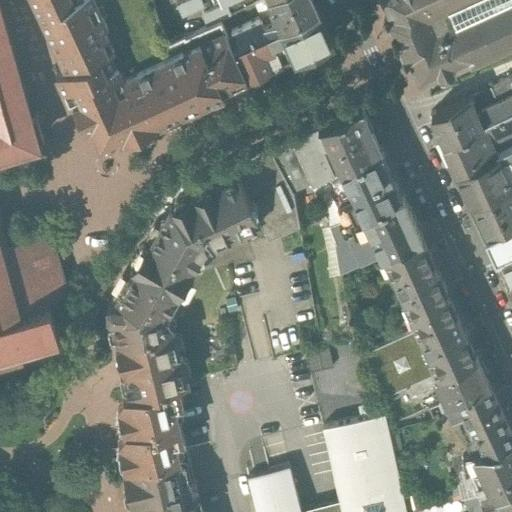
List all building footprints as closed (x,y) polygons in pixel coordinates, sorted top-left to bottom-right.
[(35,0),(66,64),(56,69),(63,85),(73,80),(80,95),(73,98),(83,121),(97,114),(103,128),(117,122),(123,135),(159,119),(156,112),(163,108),(166,116),(248,79),(233,47),(220,19),(185,35),(184,33),(156,46),(147,28),(134,0),(35,0)] [(200,0),(183,0),(177,3),(182,15),(203,5),(200,0)] [(314,0),(268,0),(269,2),(264,5),(271,20),(263,24),(260,16),(231,30),(238,45),(318,9),(314,0)] [(511,0),(384,0),(389,9),(385,11),(404,55),(409,52),(419,74),(438,65),(440,70),(456,63),(453,58),(469,51),(471,54),(511,35),(511,0)] [(224,4),(202,14),(207,25),(229,14),(224,4)] [(0,363),(22,357),(20,350),(48,342),(46,336),(59,332),(49,297),(59,294),(67,292),(49,232),(42,234),(41,230),(5,240),(0,224),(0,210),(2,210),(0,204),(0,151),(31,143),(23,117),(31,115),(0,6),(0,363)] [(238,45),(233,47),(248,79),(296,57),(296,58),(299,57),(298,56),(313,49),(313,50),(316,49),(315,48),(330,41),(331,42),(333,41),(318,9),(238,45)] [(490,87),(471,96),(477,110),(481,109),(480,108),(480,107),(481,107),(481,106),(481,105),(511,91),(511,79),(509,74),(489,84),(490,87)] [(470,94),(430,112),(443,140),(511,107),(511,91),(481,105),(481,106),(481,107),(480,108),(481,109),(477,110),(471,96),(470,94)] [(362,104),(320,123),(340,167),(344,166),(381,149),(361,106),(363,105),(362,104)] [(511,107),(443,140),(457,169),(496,151),(489,135),(496,135),(511,127),(511,107)] [(320,123),(269,146),(293,189),(324,175),(340,167),(320,123)] [(511,143),(496,151),(457,169),(471,200),(511,181),(511,143)] [(293,189),(269,146),(235,162),(260,217),(269,237),(299,223),(293,189)] [(381,149),(344,166),(364,210),(400,193),(385,160),(381,149)] [(364,210),(344,166),(340,167),(324,175),(345,219),(349,217),(364,210)] [(239,171),(191,193),(211,239),(260,217),(239,171)] [(511,181),(471,200),(485,229),(511,216),(511,181)] [(364,210),(349,217),(352,225),(367,218),(382,251),(385,250),(421,233),(402,192),(400,193),(364,210)] [(191,193),(170,203),(149,238),(192,263),(205,242),(211,239),(191,193)] [(511,216),(485,229),(507,279),(511,276),(511,216)] [(367,218),(352,225),(349,217),(345,219),(330,225),(337,241),(335,242),(338,253),(341,270),(382,251),(367,218)] [(421,233),(385,250),(420,326),(367,350),(386,391),(404,383),(475,351),(421,233)] [(192,263),(149,238),(134,264),(177,289),(192,263)] [(177,289),(134,264),(110,306),(118,337),(172,324),(168,306),(177,289)] [(172,324),(118,337),(125,364),(179,351),(172,324)] [(179,351),(125,364),(131,391),(131,392),(174,381),(186,378),(179,351)] [(475,351),(404,383),(409,393),(440,380),(448,398),(489,380),(475,351)] [(448,398),(445,399),(452,415),(454,414),(464,409),(474,432),(478,431),(479,437),(469,440),(472,451),(497,445),(511,438),(511,430),(489,380),(448,398)] [(174,381),(131,392),(131,391),(123,393),(118,403),(124,429),(118,439),(124,465),(187,450),(176,405),(179,404),(174,381)] [(445,399),(429,407),(432,419),(438,418),(443,432),(457,424),(454,414),(452,415),(445,399)] [(406,511),(384,412),(323,426),(341,506),(342,511),(406,511)] [(472,451),(464,453),(468,470),(481,463),(489,480),(490,482),(493,481),(496,488),(496,489),(511,481),(511,438),(497,445),(472,451)] [(201,511),(187,450),(124,465),(135,511),(201,511)] [(314,511),(302,511),(291,465),(249,475),(257,511),(342,511),(341,506),(314,511)] [(484,485),(473,489),(475,495),(496,488),(493,481),(490,482),(489,480),(484,485)] [(511,511),(511,481),(496,489),(504,505),(507,511),(511,511)]
